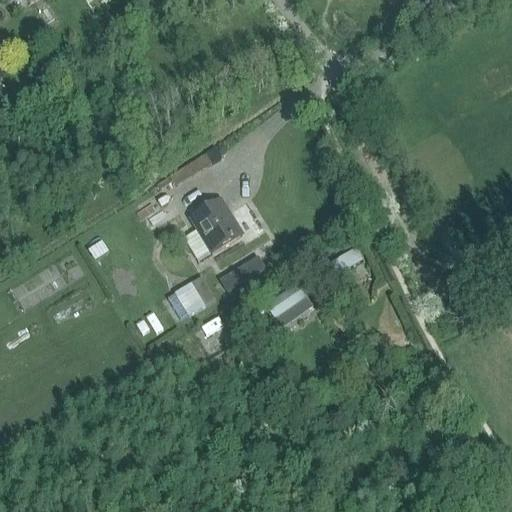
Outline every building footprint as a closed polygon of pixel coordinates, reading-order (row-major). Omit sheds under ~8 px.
[(0,0),(0,1),(1,0),(2,0),(9,11),(25,1),(30,9),(43,0),(0,0)] [(205,156),(168,180),(170,182),(175,190),(212,166),(206,157),(205,156)] [(195,234),(209,258),(242,238),(229,216),(221,203),(188,223),(195,234)] [(197,265),(209,258),(195,234),(182,241),(191,255),(193,259),(197,265)] [(100,246),(86,255),(92,264),(106,255),(100,246)] [(329,267),(327,269),(333,280),(335,279),(339,277),(340,276),(361,264),(355,253),(334,265),(332,266),(329,267)] [(221,284),(220,284),(229,298),(265,274),(257,261),(221,284)] [(173,298),(166,302),(179,323),(186,319),(187,320),(214,303),(200,281),(195,284),(190,287),(174,297),(173,298)] [(264,309),(274,324),(306,301),(308,300),(298,286),(264,309)] [(248,299),(242,303),(243,304),(248,312),(254,308),(248,299)] [(306,301),(274,324),(280,333),(312,311),(306,301)] [(239,304),(229,310),(231,312),(235,319),(248,312),(243,304),(242,303),(239,304)] [(218,321),(207,327),(212,335),(223,328),(218,321)]
